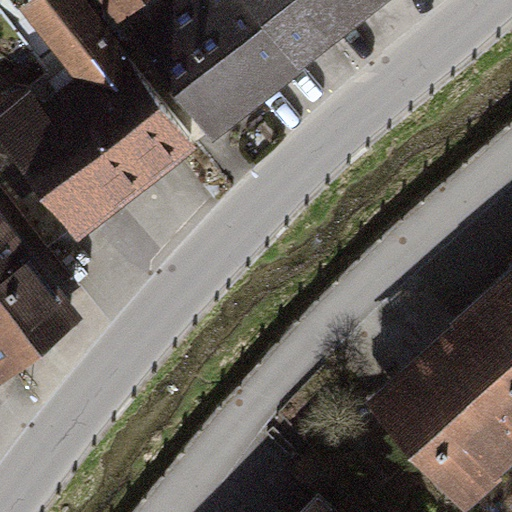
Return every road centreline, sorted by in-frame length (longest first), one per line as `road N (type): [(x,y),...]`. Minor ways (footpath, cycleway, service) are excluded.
road 1 (tertiary): [(496,0),(350,125),(184,289),(1,511)]
road 2 (residential): [(187,511),(360,312),(511,183)]
